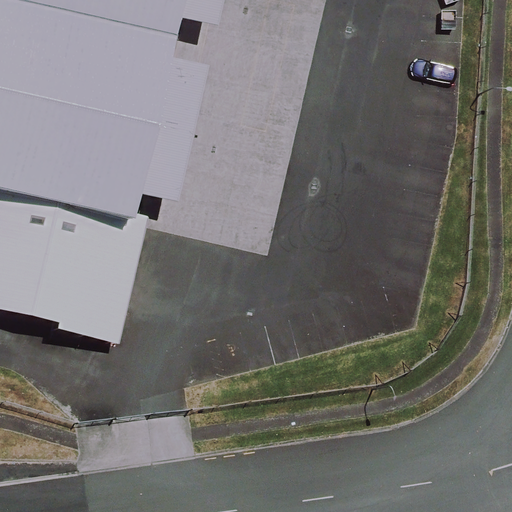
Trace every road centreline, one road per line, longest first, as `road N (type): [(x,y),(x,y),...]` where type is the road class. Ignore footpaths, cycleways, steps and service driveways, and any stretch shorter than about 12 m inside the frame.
road 1 (unknown): [(102,511),(88,364),(103,308),(154,274),(225,252),(261,227),(282,168),(286,79),(313,0)]
road 2 (unclassified): [(511,464),(233,511)]
